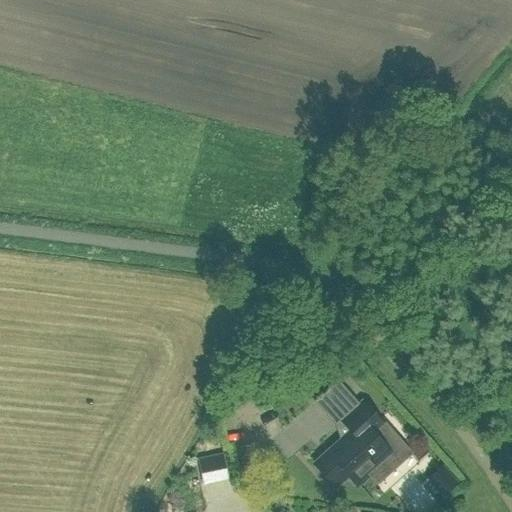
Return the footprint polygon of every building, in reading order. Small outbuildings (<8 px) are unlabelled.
[(326,413),(347,394),(337,383),(339,381),(338,380),(314,402),(314,403),(316,402),(326,413)] [(357,487),(392,455),(369,428),(379,420),(362,401),(341,421),(350,431),(314,464),(335,488),(348,476),(357,487)] [(213,485),(238,476),(228,448),(203,457),(213,485)] [(441,497),(458,483),(442,465),(426,479),(441,497)] [(172,491),(175,507),(191,504),(188,488),(172,491)]
